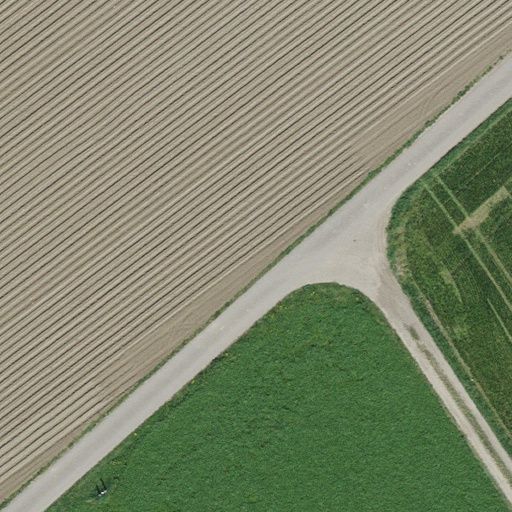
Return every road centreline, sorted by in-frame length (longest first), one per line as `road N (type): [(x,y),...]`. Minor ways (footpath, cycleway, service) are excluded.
road 1 (unclassified): [(21,511),(511,75)]
road 2 (track): [(337,232),(511,499)]
